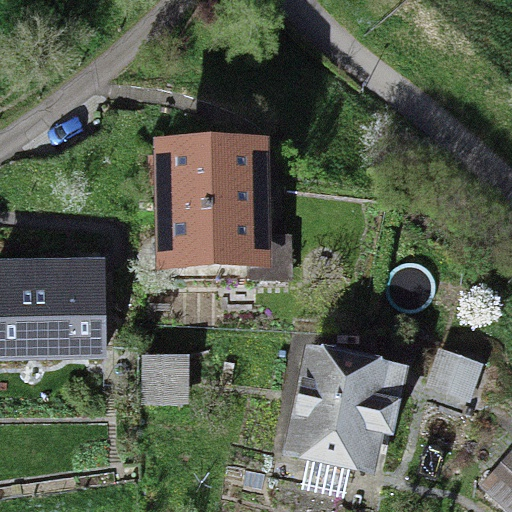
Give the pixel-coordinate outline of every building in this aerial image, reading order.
[(200,10),(164,60),(188,77),(224,28),(200,10)] [(256,149),(146,153),(150,280),(260,277),(256,149)] [(98,277),(0,279),(0,372),(100,371),(98,277)] [(473,370),(444,359),(436,380),(465,391),(473,370)] [(147,360),(147,406),(180,406),(180,360),(147,360)] [(391,377),(299,361),(281,470),(372,485),(391,377)] [(511,511),(511,463),(480,495),(496,511),(511,511)]
